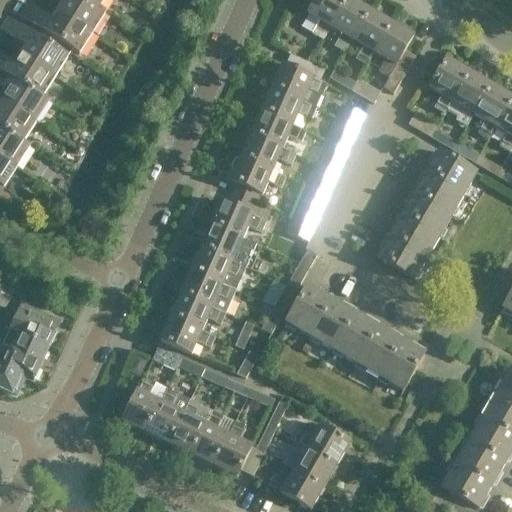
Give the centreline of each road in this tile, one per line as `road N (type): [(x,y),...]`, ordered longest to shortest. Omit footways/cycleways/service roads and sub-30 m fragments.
road 1 (residential): [(433,310),(332,248),(445,0)]
road 2 (residential): [(119,279),(246,0)]
road 3 (residential): [(209,511),(47,434)]
road 4 (residential): [(47,434),(119,279)]
road 5 (residential): [(119,279),(0,225)]
